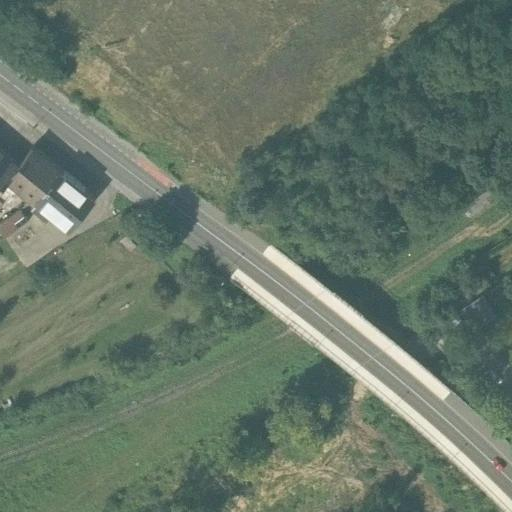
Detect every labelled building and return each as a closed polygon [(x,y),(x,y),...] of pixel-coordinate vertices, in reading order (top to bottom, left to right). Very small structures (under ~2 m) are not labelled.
[(62,170),(33,147),(19,164),(20,164),(10,177),(21,186),(37,200),(38,198),(62,170)] [(19,164),(0,149),(0,189),(10,178),(10,177),(20,164),(19,164)] [(62,170),(38,198),(72,225),(95,196),(62,170)] [(10,178),(0,189),(0,202),(4,206),(21,186),(10,178)] [(20,209),(0,223),(0,232),(4,237),(28,219),(20,209)]
